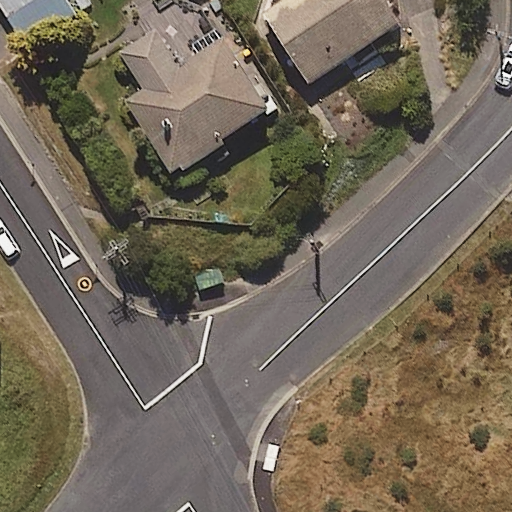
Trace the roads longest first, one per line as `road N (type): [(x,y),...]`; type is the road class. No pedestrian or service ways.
road 1 (residential): [(167,456),(511,127)]
road 2 (residential): [(167,456),(0,182)]
